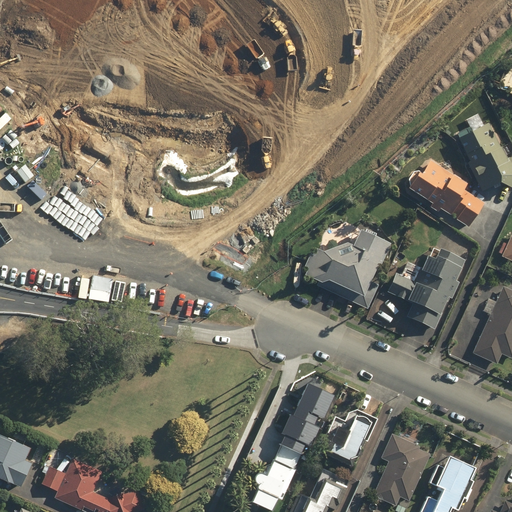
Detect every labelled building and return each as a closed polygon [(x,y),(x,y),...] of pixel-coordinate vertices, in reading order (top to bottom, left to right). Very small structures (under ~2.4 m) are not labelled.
[(481,190),(500,181),(511,187),(511,185),(511,155),(505,159),(488,124),(473,131),(471,127),(457,133),(470,161),(468,162),(481,190)] [(463,187),(466,182),(428,160),(410,190),(470,226),(485,201),(463,187)] [(362,229),(355,245),(347,243),(325,252),(316,248),(314,253),(311,252),(304,266),(308,268),(305,275),(317,281),(315,285),(367,310),(380,283),(371,278),(378,263),(382,264),(392,243),(362,229)] [(511,233),(501,257),(511,262),(511,233)] [(407,261),(401,275),(395,272),(387,291),(413,303),(406,316),(434,329),(448,298),(451,299),(459,282),(455,280),(464,259),(438,247),(434,255),(429,253),(422,268),(407,261)] [(489,316),(473,353),(498,364),(503,353),(511,357),(511,290),(502,286),(495,301),(489,298),(482,313),(489,316)] [(259,484),(252,502),(271,510),(277,498),(282,500),(322,408),(300,399),(299,398),(298,398),(297,398),(296,397),(295,397),(294,398),(293,398),(292,398),(291,399),(290,400),(289,401),(289,402),(288,403),(288,404),(288,405),(288,406),(288,407),(288,408),(289,408),(289,409),(290,410),(291,411),(292,412),(293,412),(294,413),(267,476),(264,474),(263,474),(262,473),(261,473),(260,473),(259,473),(258,473),(258,474),(257,474),(256,475),(255,476),(255,477),(255,478),(255,479),(255,480),(255,481),(256,482),(256,483),(257,483),(257,484),(258,484),(259,484)] [(378,419),(357,409),(349,412),(344,421),(333,416),(324,436),(330,440),(324,454),(350,466),(362,440),(367,442),(378,419)] [(31,447),(0,434),(0,477),(21,486),(32,461),(27,458),(31,447)] [(388,461),(373,496),(391,504),(389,509),(395,511),(404,511),(429,453),(415,447),(416,444),(392,434),(382,459),(388,461)] [(121,486),(102,494),(92,489),(101,471),(53,449),(42,473),(46,475),(41,485),(58,492),(55,498),(84,511),(138,511),(144,510),(136,489),(124,493),(121,486)] [(428,496),(420,511),(449,511),(451,508),(457,511),(463,498),(465,499),(473,482),(468,480),(474,467),(450,455),(443,468),(437,465),(428,484),(441,490),(437,500),(428,496)] [(299,492),(289,511),(325,511),(328,508),(332,510),(347,480),(323,469),(310,497),(299,492)] [(495,511),(492,510),(490,511),(511,511),(511,504),(511,505),(506,502),(501,511),(495,511)]
